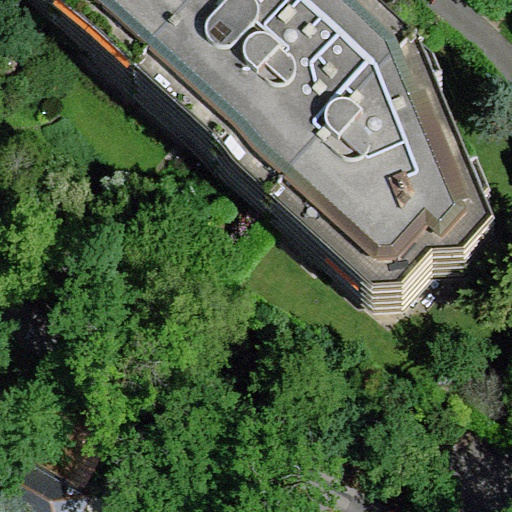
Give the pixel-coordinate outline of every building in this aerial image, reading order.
[(231,0),(49,0),(150,91),(231,0)] [(409,76),(322,0),(231,0),(150,91),(285,213),(409,76)] [(427,93),(409,76),(285,213),(390,308),(434,260),(446,271),(461,270),(478,251),(466,226),(480,220),(427,93)] [(25,473),(78,504),(122,428),(70,398),(25,473)] [(25,473),(1,511),(84,511),(87,508),(78,504),(25,473)]
